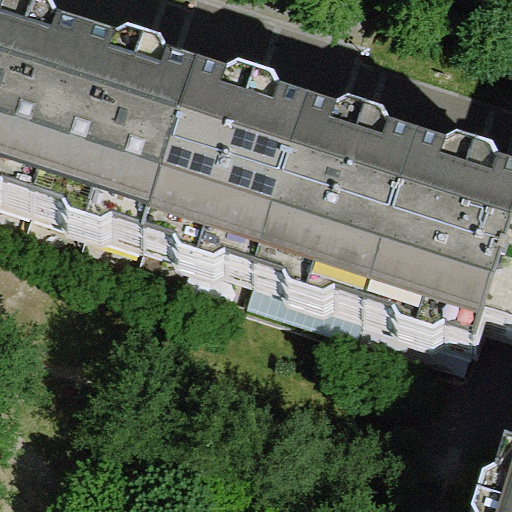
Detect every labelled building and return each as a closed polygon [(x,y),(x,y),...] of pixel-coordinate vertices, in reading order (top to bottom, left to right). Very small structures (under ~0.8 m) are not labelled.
[(0,212),(5,211),(34,220),(88,53),(57,43),(52,32),(18,22),(9,27),(0,24),(0,212)] [(118,63),(88,53),(34,220),(63,229),(69,241),(102,252),(114,246),(145,256),(199,88),(166,78),(161,67),(129,56),(126,58),(118,63)] [(229,99),(199,88),(145,256),(174,265),(180,278),(214,289),(225,282),(255,292),(308,124),(279,115),(274,104),(240,92),(229,99)] [(338,133),(308,124),(255,292),(284,301),(290,313),(324,324),(335,318),(365,327),(418,160),(389,150),(384,139),(349,127),(338,133)] [(448,169),(418,160),(365,327),(394,337),(399,349),(434,359),(445,353),(478,363),(490,324),(511,330),(511,189),(499,186),(494,174),(458,163),(448,169)] [(511,511),(511,462),(506,460),(496,493),(486,497),(480,511),(511,511)]
